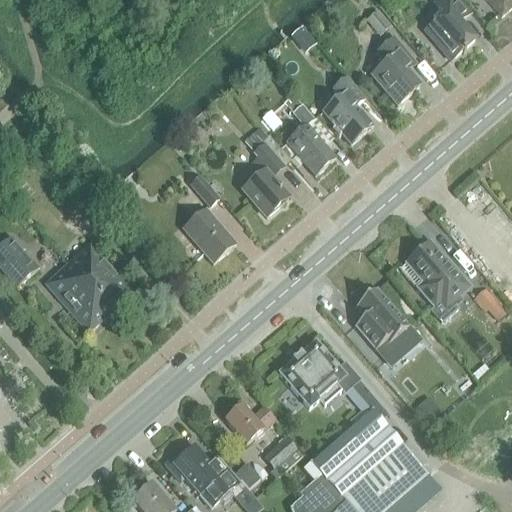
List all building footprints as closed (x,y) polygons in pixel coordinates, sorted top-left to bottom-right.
[(456,26),(465,17),(450,0),(442,0),(433,9),(442,19),(424,34),(451,64),(461,56),(463,56),(464,55),(464,53),(473,46),(456,26)] [(511,0),(481,0),(500,21),(511,9),(511,0)] [(378,14),(366,24),(380,39),(391,30),(378,14)] [(293,40),(306,55),(316,47),(303,32),(293,40)] [(413,61),(399,45),(396,41),(379,56),(387,67),(374,78),(399,108),(419,91),(407,77),(403,70),(413,61)] [(348,81),(334,92),(341,100),(324,115),(351,148),(373,130),(356,110),(365,102),(348,81)] [(288,102),(285,106),(294,116),(302,109),(297,101),(291,106),(288,102)] [(294,116),(306,131),(308,129),(315,123),(302,109),(294,116)] [(287,147),(279,153),(288,164),(296,157),(302,166),(313,179),(314,180),(335,162),(336,161),(335,160),(334,161),(308,129),(306,131),(287,147)] [(271,144),(264,150),(282,172),(290,165),(288,164),(279,153),(272,144),(271,144)] [(282,172),(264,150),(254,159),(257,163),(252,167),(262,179),(242,195),(265,223),(288,204),(270,183),(282,172)] [(296,157),(288,164),(290,165),(295,172),(302,166),(296,157)] [(68,176),(64,193),(76,196),(80,179),(68,176)] [(200,182),(191,190),(209,211),(218,203),(208,191),(200,182)] [(234,248),(205,214),(182,234),(212,268),(234,248)] [(0,249),(0,271),(17,290),(38,271),(10,241),(0,249)] [(404,266),(398,271),(415,290),(433,311),(430,314),(440,325),(464,304),(461,301),(471,293),(428,245),(404,266)] [(90,246),(67,266),(111,315),(134,295),(90,246)] [(111,315),(67,266),(44,287),(89,336),(111,315)] [(364,321),(352,331),(353,332),(354,330),(374,353),(373,354),(374,355),(375,354),(390,371),(399,363),(387,349),(409,329),(408,328),(407,329),(399,320),(375,293),(376,292),(376,291),(353,311),(354,312),(355,311),(364,321)] [(484,292),(474,301),(486,315),(488,313),(496,305),(484,292)] [(293,364),(292,363),(291,364),(292,365),(278,377),(308,412),(336,388),(346,399),(359,387),(362,385),(346,366),(338,373),(314,346),(300,358),(299,357),(298,358),(299,359),(293,364)] [(474,367),(468,372),(478,383),(484,378),(474,367)] [(359,387),(352,393),(371,415),(381,426),(388,419),(359,387)] [(429,401),(418,411),(429,424),(441,414),(429,401)] [(259,408),(262,411),(251,421),(241,409),(223,424),(245,449),(262,434),(262,433),(272,423),(275,427),(277,425),(260,407),(259,408)] [(302,501),(291,511),(292,511),(291,511),(415,511),(439,492),(427,478),(399,447),(381,426),(371,415),(354,430),(304,474),(314,485),(300,498),(302,501)] [(275,472),(270,476),(277,483),(304,459),(288,441),(265,461),(275,472)] [(185,450),(165,468),(169,472),(181,486),(185,482),(212,511),(241,486),(234,479),(216,458),(209,465),(195,449),(192,451),(190,449),(187,452),(185,450)] [(248,467),(235,478),(241,486),(248,494),(261,482),(248,467)] [(171,511),(150,488),(131,504),(138,511),(171,511)]
